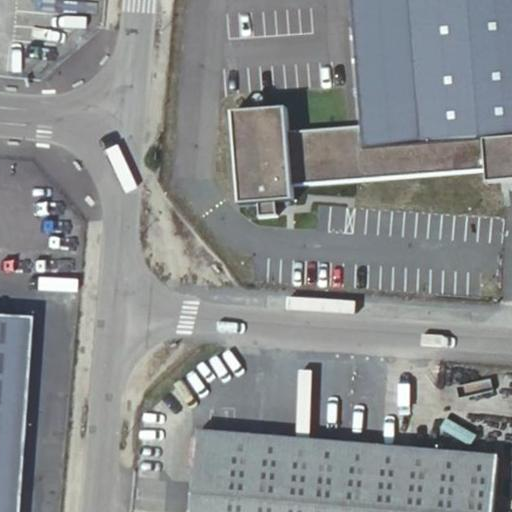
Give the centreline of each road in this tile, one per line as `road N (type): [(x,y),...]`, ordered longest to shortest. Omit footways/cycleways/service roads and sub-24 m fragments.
road 1 (unclassified): [(114,308),(511,336)]
road 2 (unknown): [(329,323),(321,404),(298,410),(226,400),(191,411),(176,429),(159,511)]
road 3 (unclassified): [(114,308),(96,511)]
road 4 (unclassified): [(129,126),(114,308)]
road 5 (residential): [(0,114),(129,126)]
road 6 (unclassified): [(141,0),(129,126)]
